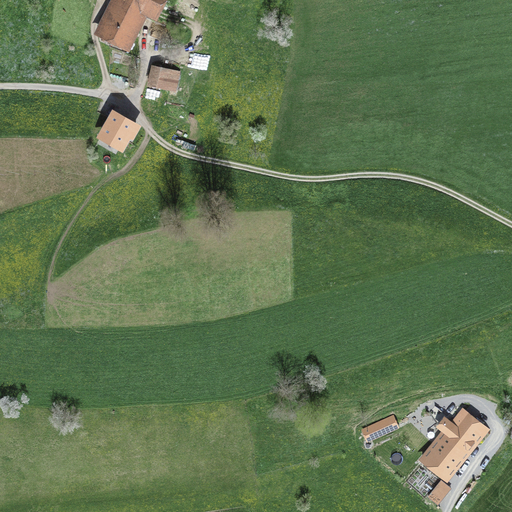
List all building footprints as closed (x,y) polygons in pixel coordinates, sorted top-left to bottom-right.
[(116,0),(96,43),(132,59),(148,24),(159,29),(173,0),(116,0)] [(182,76),(154,70),(150,92),(178,97),(182,76)] [(141,125),(116,110),(101,134),(126,150),(141,125)] [(464,406),(421,458),(449,482),(493,429),(464,406)] [(390,421),(393,431),(404,428),(402,418),(390,421)] [(364,427),(367,444),(377,442),(374,426),(364,427)]
